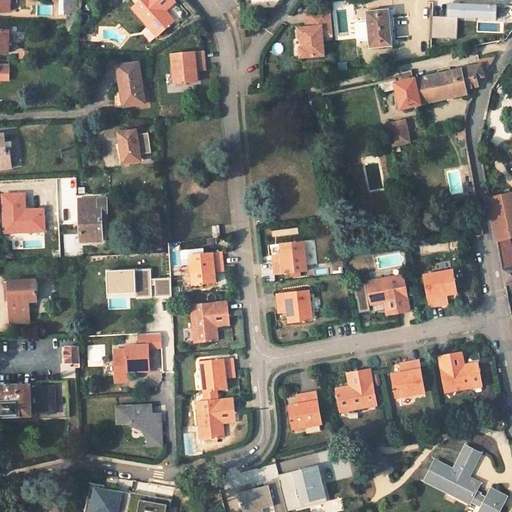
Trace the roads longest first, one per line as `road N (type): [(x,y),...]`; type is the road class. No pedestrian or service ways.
road 1 (residential): [(257,360),(222,30),(198,0)]
road 2 (residential): [(0,474),(60,456),(136,472),(209,467),(245,453),(264,427),(257,360)]
road 3 (residential): [(511,43),(485,83),(472,135),(498,318)]
road 4 (residential): [(257,360),(498,318)]
